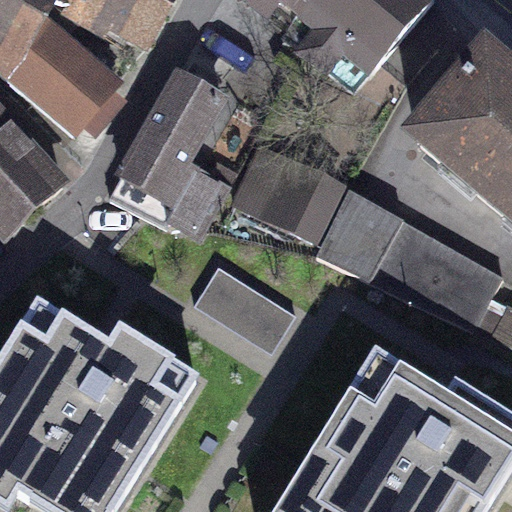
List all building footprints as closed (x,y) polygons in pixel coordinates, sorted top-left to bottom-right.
[(0,0),(0,80),(76,151),(117,91),(56,37),(65,19),(76,0),(0,0)] [(177,0),(76,0),(65,19),(99,39),(105,29),(147,53),(177,0)] [(319,0),(248,0),(246,3),(264,19),(282,2),(303,19),(319,0)] [(435,3),(431,0),(319,0),(303,19),(285,43),(329,72),(346,54),(373,77),(435,3)] [(511,83),(486,62),(414,144),(511,226),(511,83)] [(223,107),(182,83),(110,205),(165,233),(171,224),(201,242),(227,194),(186,172),(223,107)] [(69,190),(0,111),(0,247),(4,252),(69,190)] [(317,250),(342,193),(269,154),(240,208),(317,250)] [(504,284),(349,195),(316,262),(474,336),(504,284)] [(222,273),(197,312),(273,362),(299,323),(222,273)] [(110,358),(40,314),(0,378),(0,485),(43,511),(118,511),(143,473),(197,386),(122,340),(110,358)] [(449,407),(381,364),(287,511),(487,511),(511,473),(511,430),(456,395),(449,407)]
